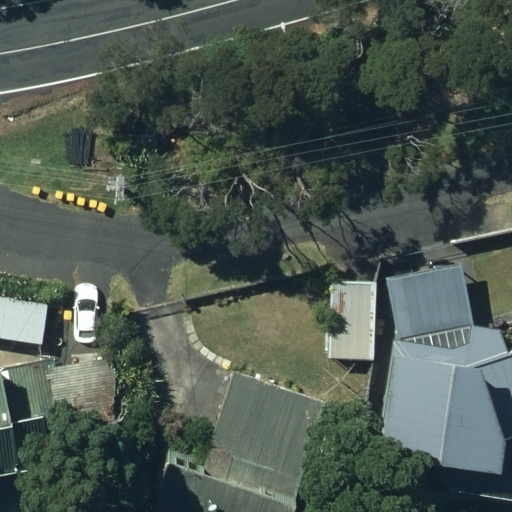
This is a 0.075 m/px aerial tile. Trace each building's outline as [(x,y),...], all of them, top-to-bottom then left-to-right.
[(382,263),(392,322),(466,310),(455,251),(382,263)] [(325,347),(369,347),(370,273),(326,271),(325,347)] [(368,424),(488,442),(492,419),(511,412),(511,331),(471,344),(469,336),(384,322),(368,424)] [(0,437),(7,436),(1,403),(54,394),(45,343),(0,350),(0,437)] [(139,511),(284,511),(278,510),(305,436),(324,443),(335,404),(317,398),(321,388),(229,358),(196,449),(163,439),(139,511)] [(0,463),(0,511),(54,511),(44,456),(0,463)]
